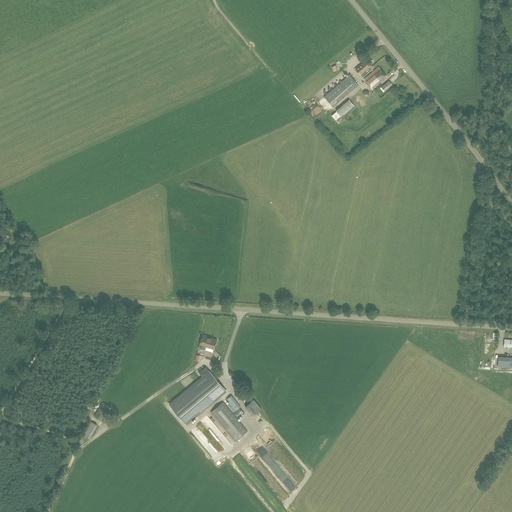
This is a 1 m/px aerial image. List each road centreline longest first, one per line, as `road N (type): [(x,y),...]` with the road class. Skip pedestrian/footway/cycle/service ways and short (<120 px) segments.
road 1 (unclassified): [(511,326),(68,297)]
road 2 (unclassified): [(511,202),(349,0)]
